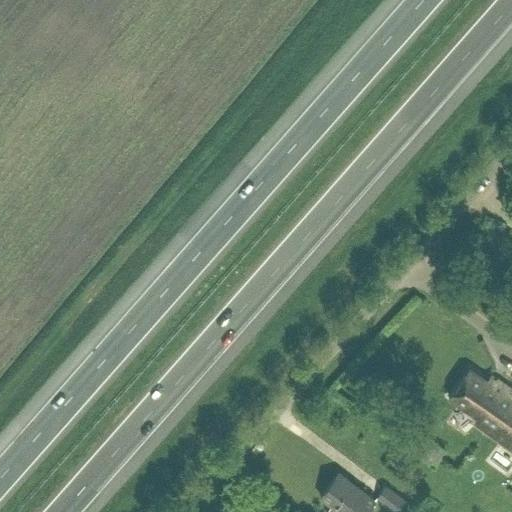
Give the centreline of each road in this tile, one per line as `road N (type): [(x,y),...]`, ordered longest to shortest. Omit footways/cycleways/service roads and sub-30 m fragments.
road 1 (motorway): [(62,511),(511,3)]
road 2 (motorway): [(423,0),(0,478)]
road 3 (unclassified): [(181,511),(402,266)]
road 4 (unclassified): [(402,266),(511,152)]
road 5 (unclassified): [(511,342),(402,266)]
